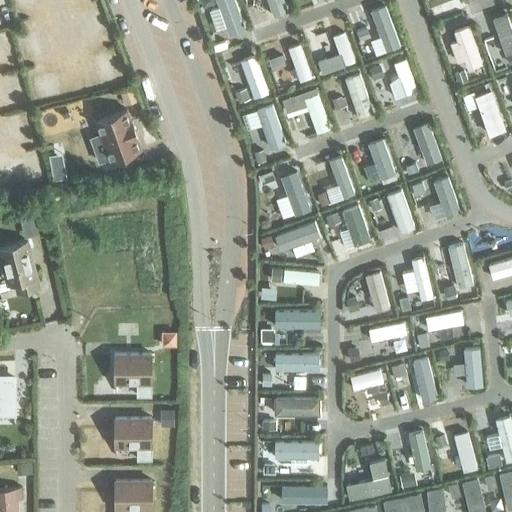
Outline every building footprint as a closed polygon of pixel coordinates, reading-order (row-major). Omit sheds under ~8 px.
[(232,0),(213,0),(226,36),(243,31),(232,0)] [(280,0),(264,0),(271,16),(285,11),(280,0)] [(385,5),(369,11),(384,52),(400,46),(385,5)] [(342,32),(331,36),(337,53),(315,61),(320,74),(354,62),(342,32)] [(298,44),(286,48),(298,82),(310,78),(298,44)] [(253,55),(238,61),(252,98),(266,93),(253,55)] [(404,59),(392,63),(404,96),(415,91),(404,59)] [(357,74),(342,79),(356,117),(371,112),(357,74)] [(314,88),(280,100),(284,113),(305,105),(315,134),(328,129),(314,88)] [(270,105),(254,111),(268,150),(285,144),(270,105)] [(95,150),(99,162),(110,158),(111,159),(141,149),(137,137),(138,137),(132,120),(131,121),(127,109),(96,120),(106,146),(95,150)] [(41,127),(53,134),(60,122),(48,115),(41,127)] [(17,209),(22,231),(36,228),(31,206),(17,209)] [(31,277),(35,276),(26,240),(0,247),(0,252),(5,271),(11,269),(14,281),(15,281),(17,290),(33,286),(31,277)] [(137,395),(152,395),(152,352),(114,351),(114,384),(137,384),(137,395)] [(0,408),(14,409),(14,378),(0,377),(0,408)] [(295,438),(295,402),(281,402),(281,438),(295,438)] [(178,426),(178,410),(166,410),(166,426),(178,426)] [(137,459),(152,459),(153,415),(114,415),(114,447),(137,447),(137,459)] [(279,451),(281,489),(294,488),(293,465),(298,465),(298,458),(294,458),(293,450),(279,451)] [(391,489),(384,458),(369,461),(373,477),(346,483),(349,498),(391,489)] [(511,469),(500,472),(509,511),(511,510),(511,469)] [(493,475),(483,477),(485,489),(496,487),(493,475)] [(137,511),(152,511),(153,478),(114,478),(114,510),(138,510),(137,511)] [(483,511),(477,479),(463,482),(469,511),(483,511)] [(455,483),(446,485),(449,498),(458,497),(455,483)] [(0,511),(17,511),(16,499),(21,498),(20,487),(0,488),(0,511)] [(428,490),(429,511),(442,511),(442,502),(446,502),(445,495),(441,495),(440,489),(428,490)] [(419,494),(380,501),(382,511),(416,511),(422,511),(419,494)]
